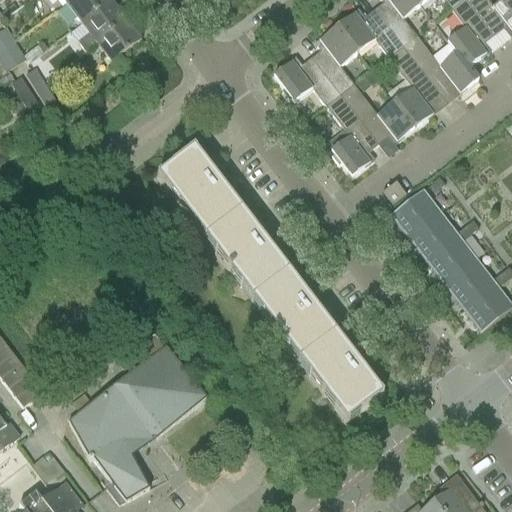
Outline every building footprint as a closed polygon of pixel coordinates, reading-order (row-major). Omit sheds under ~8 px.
[(58,0),(65,8),(75,0),(58,0)] [(75,0),(65,8),(80,28),(109,5),(108,5),(103,0),(75,0)] [(216,0),(199,0),(206,8),(216,0)] [(382,7),(373,14),(401,51),(416,41),(403,22),(419,10),(411,0),(378,0),(379,2),(382,7)] [(411,0),(419,10),(431,0),(439,0),(450,14),(464,3),(461,0),(411,0)] [(511,0),(505,0),(492,10),(484,0),(468,0),(464,3),(493,41),(503,33),(508,41),(511,37),(511,0)] [(467,72),(468,72),(489,55),(484,48),(493,41),(464,3),(450,14),(464,32),(446,46),(447,47),(456,58),(467,72)] [(86,38),(77,45),(84,56),(92,50),(94,48),(95,48),(124,25),(123,25),(109,6),(109,5),(80,28),(87,37),(86,38)] [(0,25),(16,13),(12,8),(0,17),(0,25)] [(356,16),(336,31),(356,58),(374,45),(387,62),(401,51),(373,14),(363,21),(359,16),(356,16)] [(124,25),(95,48),(111,68),(139,46),(139,45),(138,45),(124,26),(124,25)] [(320,55),(310,62),(339,100),(353,89),(339,71),(356,58),(336,31),(316,46),(316,50),(320,55)] [(5,33),(0,35),(0,45),(6,54),(15,49),(5,33)] [(416,41),(401,51),(440,102),(450,94),(455,102),(466,93),(477,84),(468,72),(467,72),(456,58),(447,47),(431,60),(429,58),(416,41)] [(15,49),(6,54),(15,70),(25,64),(15,49)] [(386,97),(393,106),(414,133),(436,116),(430,109),(440,102),(401,51),(387,62),(404,84),(386,97)] [(6,54),(0,57),(0,66),(6,76),(15,70),(6,54)] [(311,93),(325,111),(339,100),(310,62),(300,70),(297,65),(293,64),(272,80),(283,94),(281,95),(288,104),(290,103),(293,106),(311,93)] [(25,80),(35,96),(44,90),(34,74),(25,80)] [(370,77),(355,88),(362,96),(376,85),(370,77)] [(11,89),(21,105),(30,99),(20,83),(11,89)] [(353,89),(339,100),(377,150),(387,143),(392,150),(414,133),(393,106),(376,119),(353,89)] [(44,90),(35,96),(45,111),(54,106),(44,90)] [(30,99),(21,105),(31,120),(40,115),(30,99)] [(339,100),(325,111),(343,134),(326,148),(331,154),(330,155),(333,159),(331,160),(338,169),(340,167),(351,182),(373,164),(368,157),(377,150),(339,100)] [(291,122),(298,131),(306,125),(299,116),(291,122)] [(308,124),(299,132),(304,138),(313,131),(308,124)] [(155,182),(203,243),(240,215),(229,201),(224,204),(215,193),(220,190),(203,167),(198,171),(190,161),(195,157),(192,153),(155,182)] [(438,182),(429,188),(435,196),(436,196),(443,190),(438,182)] [(381,197),(390,210),(391,211),(405,200),(395,187),(381,197)] [(391,218),(388,220),(406,244),(439,218),(440,218),(422,194),(391,218)] [(203,243),(250,305),(287,277),(285,274),(280,278),(273,268),(277,264),(260,241),(255,245),(247,234),(251,230),(240,215),(203,243)] [(439,218),(406,244),(407,244),(425,267),(458,242),(458,241),(456,238),(455,238),(440,218),(439,218)] [(471,226),(463,232),(464,232),(469,239),(476,234),(477,233),(471,226)] [(463,232),(455,238),(456,238),(458,241),(461,245),(469,240),(469,239),(464,232),(463,232)] [(458,242),(425,267),(425,268),(443,291),(476,266),(477,265),(462,246),(461,245),(458,241),(458,242)] [(476,266),(443,291),(443,292),(461,315),(494,289),(495,289),(492,285),(491,284),(477,265),(476,266)] [(511,278),(507,272),(499,278),(500,279),(505,286),(511,281),(511,280),(511,278)] [(250,305),(298,367),(335,338),(297,290),(292,293),(285,283),(289,280),(287,277),(250,305)] [(499,278),(491,284),(492,285),(495,289),(497,292),(504,287),(505,286),(500,279),(499,278)] [(494,289),(461,315),(479,338),(511,313),(511,311),(498,293),(497,292),(495,289),(494,289)] [(335,338),(298,367),(345,428),(382,400),(335,338)] [(0,343),(0,384),(7,393),(21,412),(41,397),(26,378),(0,343)] [(205,403),(182,373),(165,350),(67,425),(88,466),(91,463),(105,481),(100,485),(118,510),(149,494),(131,460),(205,403)] [(0,456),(18,443),(7,429),(4,431),(0,425),(0,456)] [(281,500),(289,494),(274,475),(266,481),(281,500)] [(442,498),(431,506),(435,511),(480,511),(455,479),(438,492),(442,498)] [(19,511),(71,511),(79,507),(82,511),(83,510),(64,486),(64,487),(64,488),(57,493),(57,492),(41,505),(34,497),(18,510),(19,511)]
